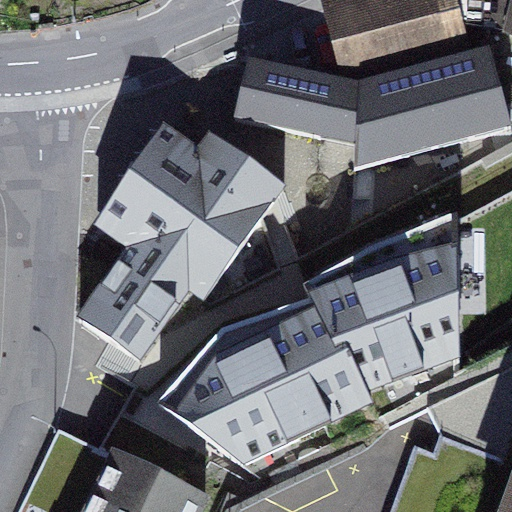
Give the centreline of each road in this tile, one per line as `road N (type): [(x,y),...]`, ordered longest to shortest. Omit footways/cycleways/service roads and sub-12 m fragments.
road 1 (primary): [(491,0),(358,356),(282,511)]
road 2 (residential): [(35,112),(30,354),(0,444)]
road 3 (residential): [(33,65),(104,54),(217,6)]
